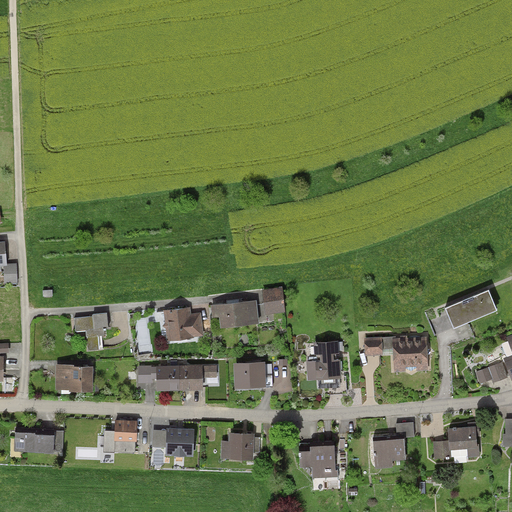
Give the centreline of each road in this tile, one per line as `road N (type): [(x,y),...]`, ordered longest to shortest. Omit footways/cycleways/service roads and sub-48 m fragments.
road 1 (residential): [(19,407),(286,417),(511,394)]
road 2 (residential): [(13,0),(26,313)]
road 3 (residential): [(254,294),(26,313)]
